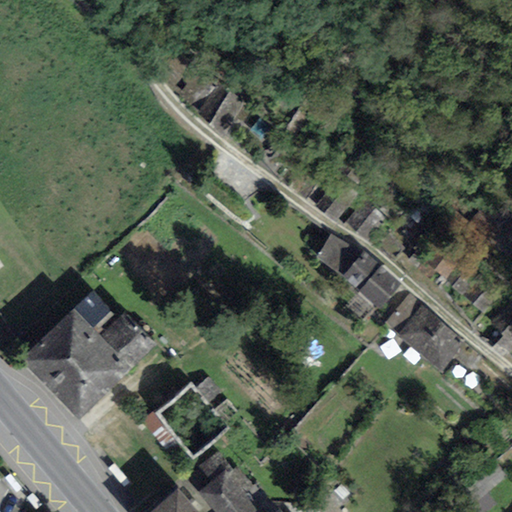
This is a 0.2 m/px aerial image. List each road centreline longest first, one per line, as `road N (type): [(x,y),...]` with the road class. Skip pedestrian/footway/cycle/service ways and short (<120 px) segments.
road 1 (track): [(511,370),(402,277),(207,134),(86,0)]
road 2 (secondary): [(0,397),(95,511)]
